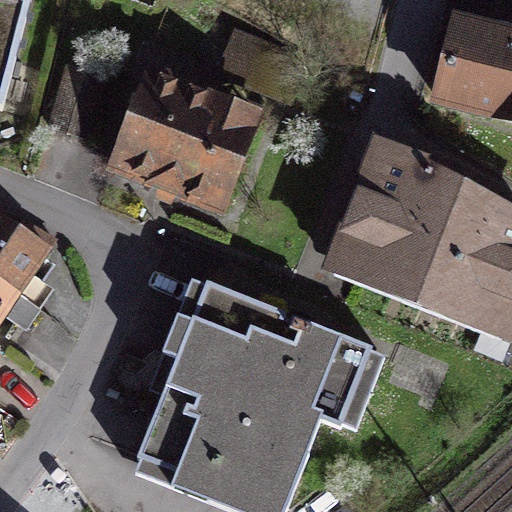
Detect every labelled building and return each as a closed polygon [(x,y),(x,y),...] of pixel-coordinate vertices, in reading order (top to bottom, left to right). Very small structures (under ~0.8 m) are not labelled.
[(0,0),(0,61),(15,0),(0,0)] [(511,39),(452,26),(435,104),(511,120),(511,39)] [(156,80),(120,174),(224,214),(260,120),(156,80)] [(511,216),(485,206),(381,164),(336,275),(497,339),(511,300),(511,216)] [(0,340),(52,265),(0,228),(0,340)] [(386,352),(209,284),(135,473),(235,511),(283,511),(322,415),(356,428),(386,352)]
